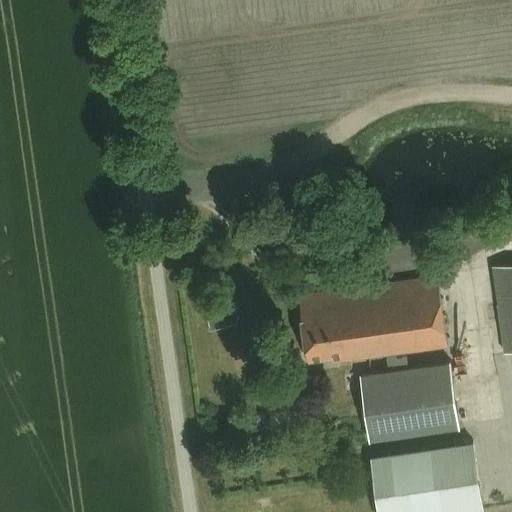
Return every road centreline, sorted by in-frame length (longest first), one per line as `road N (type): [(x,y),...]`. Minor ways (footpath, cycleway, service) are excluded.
road 1 (unclassified): [(194,511),(121,0)]
road 2 (unknown): [(290,177),(310,222),(341,255),(367,267),(450,260),(511,418)]
road 3 (unknown): [(290,177),(318,129),(391,87),(511,92)]
road 4 (unknown): [(150,194),(290,177)]
